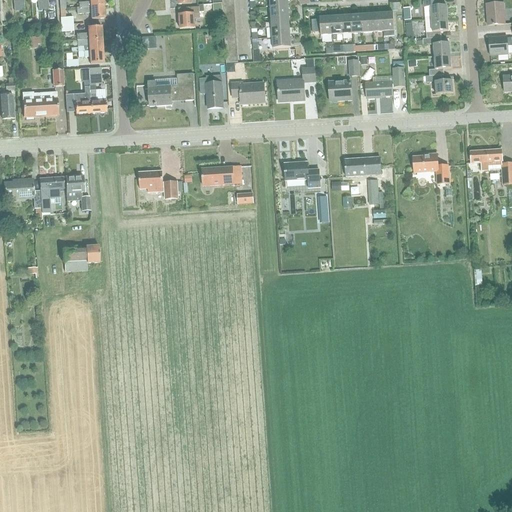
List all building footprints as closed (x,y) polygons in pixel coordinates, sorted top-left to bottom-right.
[(90,0),(90,2),(79,3),(79,9),(104,7),(103,0),(90,0)] [(425,2),(426,21),(448,19),(447,6),(440,7),(439,1),(425,2)] [(488,26),(503,25),(503,17),(505,17),(504,4),(487,6),(488,26)] [(200,8),(179,9),(179,10),(180,30),(196,29),(195,19),(200,19),(200,13),(204,13),(203,5),(199,6),(200,8)] [(289,17),(288,6),(270,8),(271,18),(289,17)] [(79,9),(77,9),(77,15),(91,14),(92,20),(105,19),(104,7),(79,9)] [(383,32),(382,14),(372,15),(373,33),(383,32)] [(393,14),(382,14),(383,32),(384,38),(395,37),(394,32),(393,14)] [(373,33),(372,15),(362,16),(363,34),(373,33)] [(352,34),(351,16),(341,17),(342,35),(352,34)] [(363,34),(362,16),(351,16),(352,34),(363,34)] [(290,27),(289,17),(271,18),(271,28),(290,27)] [(341,17),(331,18),(332,36),(332,41),(338,41),(337,35),(342,35),(341,17)] [(332,36),(331,18),(320,18),(320,20),(321,32),(321,36),(332,36)] [(449,32),(448,19),(426,21),(427,32),(427,39),(442,38),(441,32),(449,32)] [(313,33),(321,32),(320,20),(312,21),(313,33)] [(88,34),(76,35),(77,41),(102,40),(102,27),(88,28),(88,34)] [(290,37),(290,27),(271,28),(272,39),(290,37)] [(291,48),(290,37),(272,39),(273,49),(291,48)] [(427,39),(423,39),(423,41),(423,46),(427,45),(434,45),(435,58),(451,57),(450,44),(442,44),(442,38),(427,39)] [(508,38),(490,40),(491,56),(509,55),(508,46),(508,38)] [(102,40),(77,41),(78,53),(103,51),(102,40)] [(353,45),(343,46),(343,53),(353,53),(353,45)] [(343,46),(332,46),(332,49),(333,54),(343,53),(343,46)] [(104,63),(103,51),(78,53),(78,58),(85,58),(90,58),(90,64),(104,63)] [(452,69),(451,57),(435,58),(435,71),(429,71),(429,77),(444,76),(444,70),(452,69)] [(303,80),(278,82),(279,101),(294,101),(294,102),(305,101),(304,83),(315,83),(315,69),(314,60),(307,60),(307,69),(303,69),(303,80)] [(358,62),(349,62),(350,77),(359,77),(358,62)] [(235,65),(227,65),(227,74),(235,73),(235,65)] [(100,69),(89,69),(89,76),(90,82),(95,82),(101,82),(100,69)] [(403,69),(393,70),(394,88),(404,87),(403,69)] [(64,87),(63,71),(53,71),(54,87),(64,87)] [(195,101),(194,82),(193,74),(177,75),(178,86),(171,86),(171,88),(157,89),(156,83),(149,84),(150,107),(154,107),(155,107),(172,106),(172,101),(186,100),(186,101),(195,101)] [(224,108),(222,84),(222,76),(207,77),(207,79),(200,79),(201,94),(207,94),(208,109),(224,108)] [(444,76),(429,77),(426,77),(426,83),(435,83),(436,95),(453,94),(452,81),(445,82),(444,76)] [(90,83),(89,83),(90,94),(90,96),(90,101),(91,114),(106,113),(106,100),(96,101),(95,94),(95,82),(90,82),(90,83)] [(336,85),(329,85),(330,102),(339,101),(339,99),(352,98),(351,82),(336,83),(336,85)] [(233,99),(241,98),(241,105),(250,105),(250,103),(265,102),(264,84),(243,85),(243,83),(232,84),(233,99)] [(391,83),(366,84),(367,99),(376,99),(376,98),(392,96),(391,83)] [(57,99),(56,93),(33,95),(33,93),(23,94),(23,101),(24,118),(26,118),(26,120),(33,120),(33,118),(36,118),(35,116),(45,115),(45,117),(58,116),(57,99)] [(84,95),(74,95),(76,115),(91,114),(90,101),(90,96),(90,94),(84,95)] [(12,95),(0,95),(2,119),(14,118),(12,95)] [(502,150),(470,153),(471,164),(481,164),(481,169),(481,171),(502,170),(502,165),(502,162),(502,150)] [(414,174),(436,173),(437,185),(450,185),(448,166),(438,167),(437,155),(430,155),(430,157),(413,158),(414,174)] [(380,158),(345,161),(346,178),(381,176),(380,158)] [(308,163),(284,165),(286,182),(308,180),(309,189),(320,188),(319,170),(308,171),(308,163)] [(511,164),(502,165),(502,170),(503,186),(511,185),(511,164)] [(233,168),(202,170),(203,187),(234,185),(243,185),(241,167),(233,168)] [(164,193),(164,192),(165,192),(165,200),(178,200),(177,182),(164,183),(164,184),(163,184),(163,172),(139,174),(140,190),(148,190),(148,194),(164,193)] [(83,177),(65,178),(66,202),(81,201),(82,212),(89,212),(89,198),(81,198),(81,193),(84,193),(83,177)] [(59,189),(64,189),(63,178),(39,180),(40,191),(41,214),(49,213),(48,198),(59,198),(59,189)] [(33,196),(34,209),(41,209),(41,214),(40,191),(40,192),(33,192),(33,180),(17,181),(17,183),(4,184),(5,198),(33,196)] [(377,181),(368,181),(370,205),(378,204),(377,181)] [(341,183),(332,183),(332,191),(341,191),(341,183)] [(348,194),(340,194),(340,204),(349,204),(348,194)] [(253,195),(238,195),(239,206),(254,205),(253,195)] [(63,249),(64,263),(65,273),(87,271),(87,264),(99,263),(98,247),(63,249)] [(37,269),(27,269),(28,275),(35,275),(36,279),(38,279),(37,269)]
